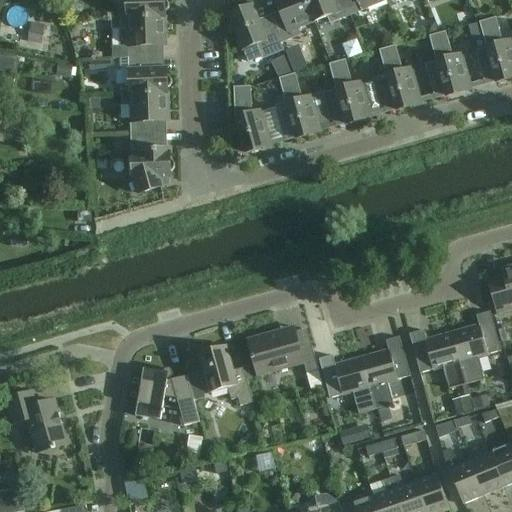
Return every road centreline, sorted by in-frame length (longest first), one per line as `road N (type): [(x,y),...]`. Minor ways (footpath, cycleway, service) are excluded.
road 1 (residential): [(511,93),(426,116),(388,142),(220,183),(192,157),(186,15),(193,0)]
road 2 (residential): [(117,358),(129,340),(300,288),(346,316),(440,286),(460,243),(511,229)]
road 3 (residential): [(110,511),(117,358)]
road 4 (residential): [(117,358),(82,350),(0,369)]
